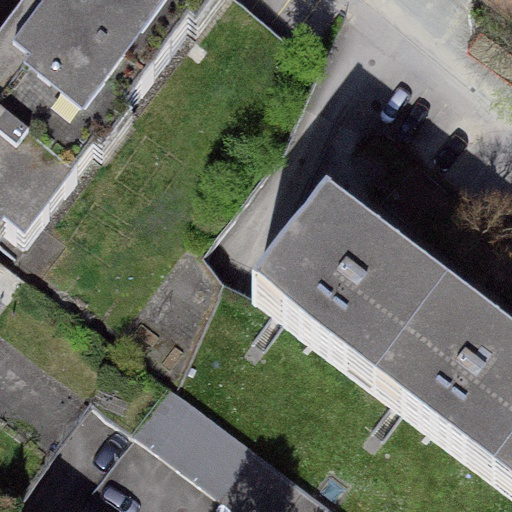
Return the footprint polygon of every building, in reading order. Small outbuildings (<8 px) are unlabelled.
[(237,13),(220,0),(32,0),(17,19),(35,33),(0,77),(0,268),(9,257),(31,275),(136,142),(127,135),(190,53),(200,61),(237,13)] [(254,306),(374,397),(447,301),(398,265),(404,257),(393,248),(382,240),(376,248),(326,210),(254,306)] [(374,397),(493,487),(511,462),(511,338),(501,330),(496,338),(447,301),(374,397)] [(220,505),(256,457),(128,361),(92,408),(220,505)] [(229,511),(328,511),(256,457),(220,505),(229,511)] [(511,462),(493,487),(511,500),(511,462)]
